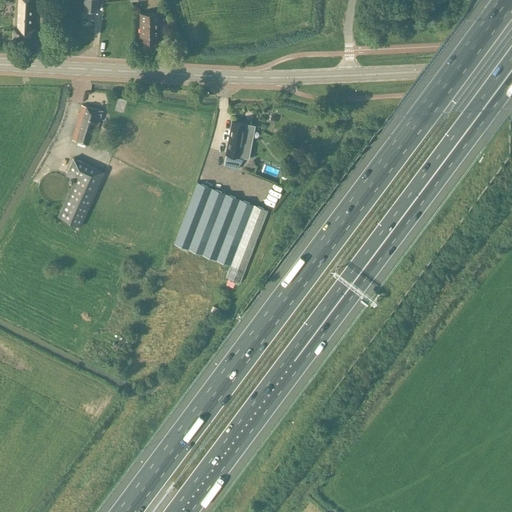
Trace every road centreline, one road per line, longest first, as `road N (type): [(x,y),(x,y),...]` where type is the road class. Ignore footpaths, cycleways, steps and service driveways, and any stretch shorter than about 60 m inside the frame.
road 1 (motorway): [(507,0),(126,511)]
road 2 (motorway): [(181,511),(511,69)]
road 3 (tertiary): [(0,66),(351,75)]
road 4 (tertiary): [(351,75),(511,64)]
